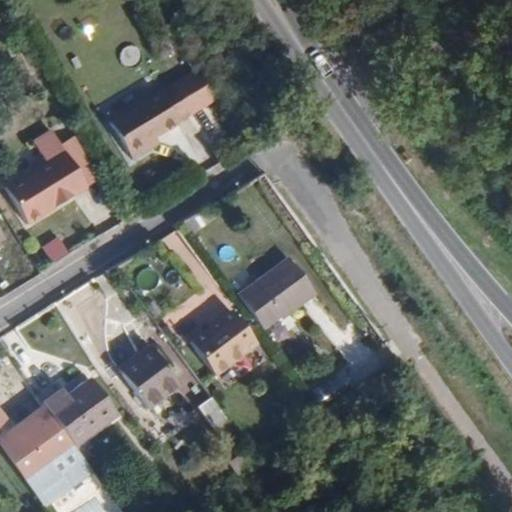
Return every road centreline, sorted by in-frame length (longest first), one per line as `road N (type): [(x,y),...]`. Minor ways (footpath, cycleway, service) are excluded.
road 1 (residential): [(0,316),(270,149)]
road 2 (residential): [(270,149),(284,155),(406,335)]
road 3 (track): [(339,104),(499,0)]
road 4 (secondary): [(422,220),(314,69)]
road 5 (secondary): [(422,220),(511,358)]
road 6 (secondary): [(511,314),(422,220)]
